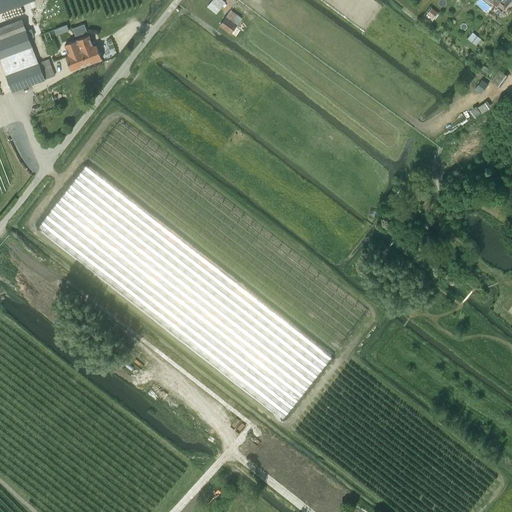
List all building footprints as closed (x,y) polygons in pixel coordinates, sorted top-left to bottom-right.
[(0,0),(0,12),(32,0),(0,0)] [(225,2),(222,0),(212,0),(208,6),(216,14),(225,2)] [(251,0),(248,0),(247,2),(244,0),(238,0),(235,3),(251,20),(261,10),(251,0)] [(432,9),(429,13),(435,18),(438,14),(432,9)] [(242,18),(230,10),(219,26),(230,34),(242,18)] [(44,79),(54,75),(48,60),(38,63),(38,62),(38,63),(31,46),(32,46),(29,38),(33,37),(30,29),(26,31),(21,19),(0,27),(0,58),(6,75),(12,92),(45,80),(44,79)] [(84,30),(82,25),(73,29),(76,36),(83,34),(81,31),(84,30)] [(472,33),(468,39),(476,45),(481,39),(472,33)] [(92,43),(89,36),(77,40),(86,65),(102,59),(97,45),(96,45),(96,46),(95,46),(94,42),(92,43)] [(86,65),(77,40),(65,45),(69,56),(66,57),(71,70),(86,65)] [(484,66),(481,70),(486,73),(487,74),(490,69),(489,69),(484,66)] [(508,76),(500,70),(493,80),(501,85),(508,76)] [(481,80),(475,88),(481,93),(487,84),(481,80)] [(483,103),(476,107),(480,113),(487,109),(483,103)] [(476,107),(470,111),(474,118),(480,113),(476,107)]
